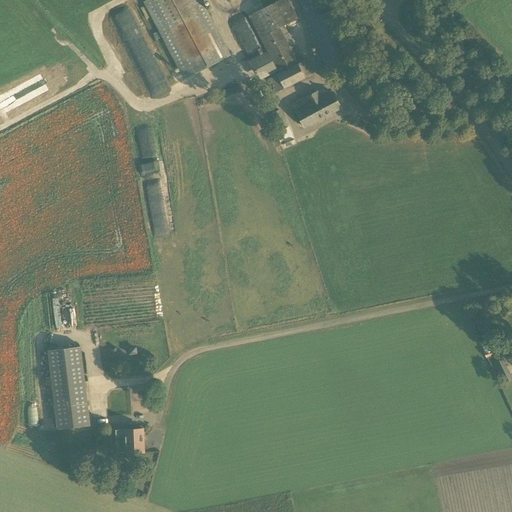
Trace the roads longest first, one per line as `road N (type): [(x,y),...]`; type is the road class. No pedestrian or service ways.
road 1 (unclassified): [(194,343),(511,286)]
road 2 (unclassified): [(511,163),(381,9)]
